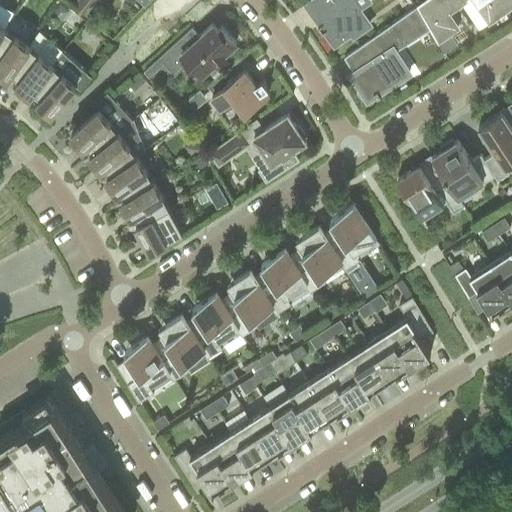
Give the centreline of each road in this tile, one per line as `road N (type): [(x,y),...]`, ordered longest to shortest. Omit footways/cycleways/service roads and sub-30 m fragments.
road 1 (residential): [(251,511),(511,341)]
road 2 (residential): [(123,306),(354,156)]
road 3 (residential): [(123,306),(82,229),(0,131)]
road 4 (residential): [(68,344),(170,511)]
road 5 (residential): [(354,156),(310,81),(247,0)]
road 6 (residential): [(354,156),(511,58)]
road 7 (secondary): [(511,430),(385,511)]
